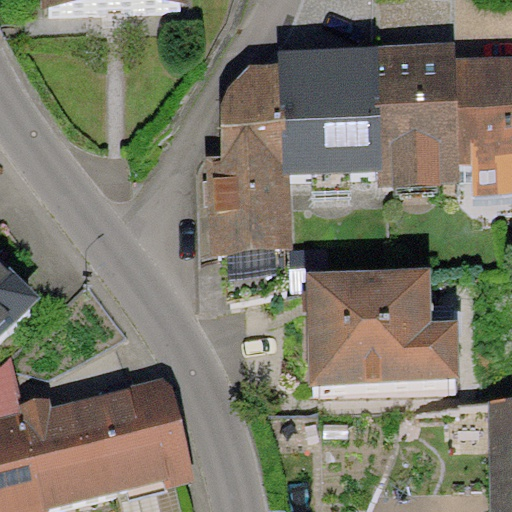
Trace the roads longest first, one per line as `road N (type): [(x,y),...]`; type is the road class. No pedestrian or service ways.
road 1 (tertiary): [(238,511),(190,359),(117,250)]
road 2 (residential): [(117,250),(164,181),(255,0)]
road 3 (tertiary): [(117,250),(0,92)]
